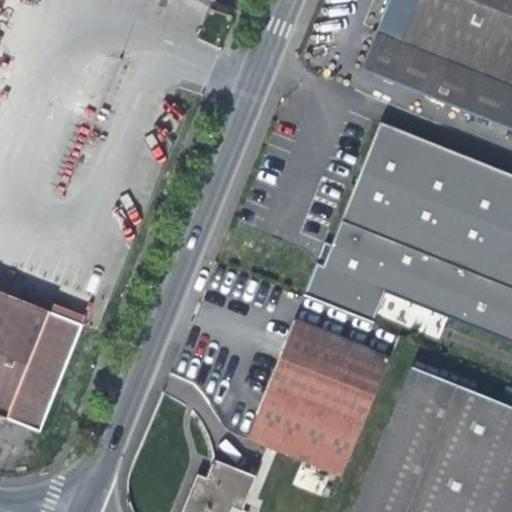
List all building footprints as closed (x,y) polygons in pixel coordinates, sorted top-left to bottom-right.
[(511,0),(392,0),(363,72),(511,131),(511,0)] [(511,175),(380,123),(331,248),(323,268),(315,266),(302,299),(372,326),(385,292),(511,342),(511,175)] [(323,268),(331,248),(324,245),(315,266),(323,268)] [(0,422),(38,438),(81,331),(24,307),(0,297),(0,422)] [(27,300),(24,307),(81,331),(84,323),(27,300)] [(342,476),(391,357),(297,318),(249,438),(312,464),(307,477),(321,483),(327,470),(342,476)] [(511,408),(413,369),(354,511),(510,511),(511,508),(511,408)] [(230,511),(233,508),(241,511),(255,477),(213,460),(206,479),(197,476),(182,511),(230,511)]
